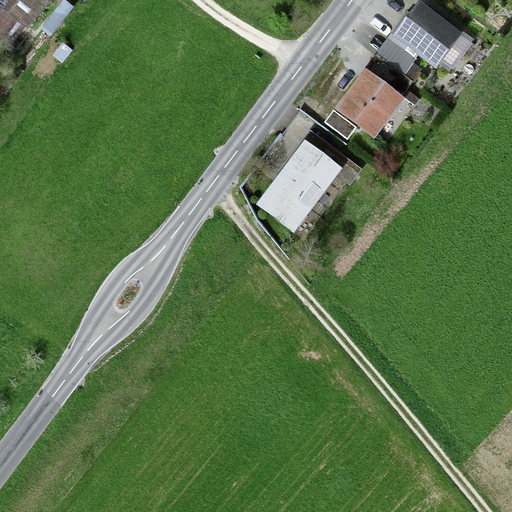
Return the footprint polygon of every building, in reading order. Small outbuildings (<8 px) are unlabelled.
[(9,0),(5,12),(6,13),(0,19),(0,40),(8,47),(24,27),(26,29),(48,0),(9,0)] [(460,37),(419,6),(395,38),(436,69),(460,37)] [(366,78),(342,110),(374,134),(398,102),(366,78)] [(333,111),(325,123),(347,140),(356,128),(333,111)] [(264,204),(294,227),(334,174),(304,152),(264,204)] [(358,171),(336,154),(329,164),(350,181),(358,171)]
